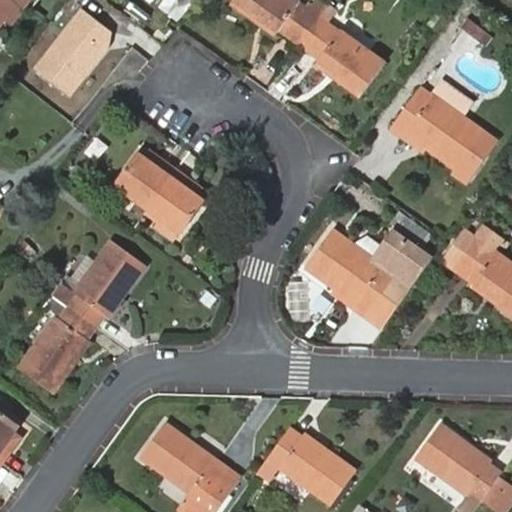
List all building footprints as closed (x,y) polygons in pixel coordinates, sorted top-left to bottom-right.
[(0,0),(0,15),(1,14),(8,19),(22,0),(0,0)] [(300,46),(322,15),(300,0),(236,0),(237,0),(300,46)] [(338,10),(330,4),(322,15),(300,46),(366,93),(387,62),(331,22),(338,10)] [(112,33),(81,9),(35,69),(71,98),(109,49),(112,33)] [(481,38),(487,29),(470,17),(463,26),(481,38)] [(494,33),(487,29),(481,38),(486,43),(494,33)] [(433,94),(465,118),(477,101),(445,78),(433,94)] [(500,143),(465,118),(433,94),(423,87),(392,130),(404,138),(408,133),(430,148),(458,168),(454,174),(468,186),(500,143)] [(426,154),(430,148),(408,133),(404,138),(426,154)] [(163,168),(168,161),(152,150),(147,156),(163,168)] [(151,210),(179,169),(168,161),(163,168),(147,156),(141,152),(117,186),(151,210)] [(191,178),(179,169),(151,210),(163,217),(182,231),(183,232),(207,201),(201,196),(186,185),(191,178)] [(206,188),(191,178),(186,185),(201,196),(206,188)] [(182,231),(163,217),(155,226),(176,238),(182,231)] [(511,314),(511,263),(503,256),(511,243),(491,228),(482,241),(460,271),(474,283),(473,285),(511,314)] [(371,311),(389,323),(436,256),(397,229),(386,243),(375,259),(359,247),(335,230),(307,268),(337,288),(357,302),(353,307),(366,317),(371,311)] [(359,247),(375,259),(386,243),(370,232),(359,247)] [(450,265),(460,271),(482,241),(473,235),(450,265)] [(64,283),(55,295),(100,327),(108,316),(111,318),(148,267),(114,240),(77,291),(64,283)] [(357,302),(337,288),(333,292),(353,307),(357,302)] [(100,327),(55,295),(47,306),(60,315),(22,366),(57,392),(94,342),(91,340),(100,327)] [(366,317),(384,330),(389,323),(371,311),(366,317)] [(0,410),(0,458),(7,463),(13,453),(6,449),(19,431),(22,426),(0,410)] [(167,423),(143,458),(194,495),(185,508),(190,511),(220,511),(242,481),(218,462),(219,460),(167,423)] [(460,508),(465,511),(476,511),(483,502),(496,485),(505,472),(494,463),(495,460),(444,424),(418,459),(469,496),(460,508)] [(293,426),(259,473),(271,481),(282,467),(333,505),(358,470),(306,432),(305,436),(293,426)] [(6,449),(13,453),(26,436),(19,431),(6,449)] [(496,485),(483,502),(496,511),(498,511),(510,496),(496,485)]
